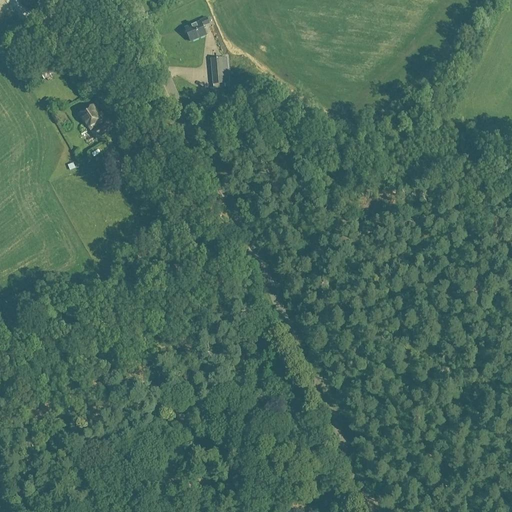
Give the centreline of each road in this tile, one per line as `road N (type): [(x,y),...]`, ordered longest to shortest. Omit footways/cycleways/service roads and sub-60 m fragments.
road 1 (unclassified): [(359,491),(135,0)]
road 2 (track): [(147,27),(103,52),(119,114),(111,145)]
